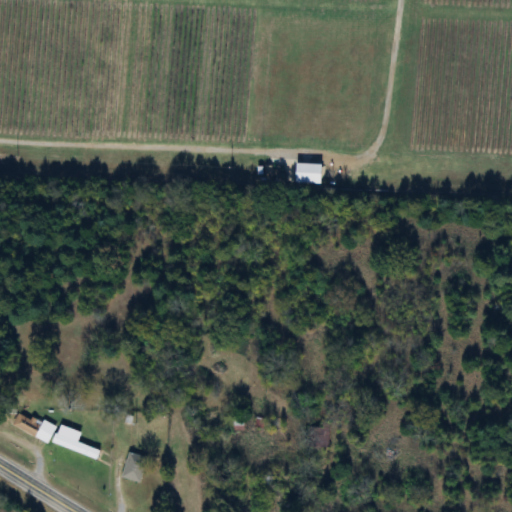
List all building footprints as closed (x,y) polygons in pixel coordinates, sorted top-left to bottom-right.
[(321,185),(321,164),(296,164),(296,185),(321,185)] [(13,426),(36,438),(42,425),(19,413),(13,426)] [(225,429),(244,430),(244,418),(225,418),(225,429)] [(54,442),(97,461),(100,453),(78,443),(82,434),(62,426),(54,442)] [(329,448),(329,427),(313,427),(313,448),(329,448)] [(139,483),(147,459),(129,453),(122,478),(139,483)]
